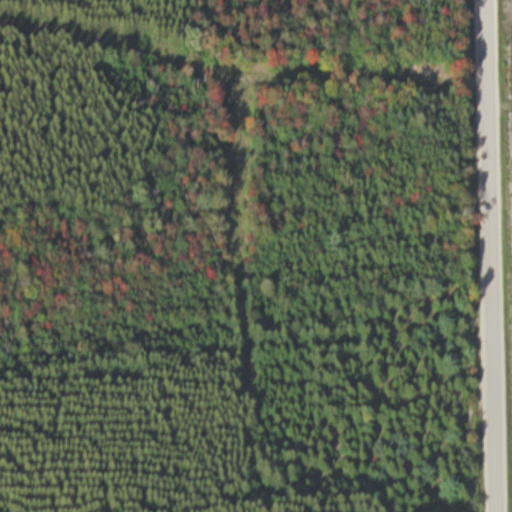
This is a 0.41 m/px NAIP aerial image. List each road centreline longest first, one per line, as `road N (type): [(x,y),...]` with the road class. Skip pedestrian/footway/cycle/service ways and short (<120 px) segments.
road 1 (residential): [(498,511),(488,0)]
road 2 (track): [(490,68),(197,66),(0,23)]
